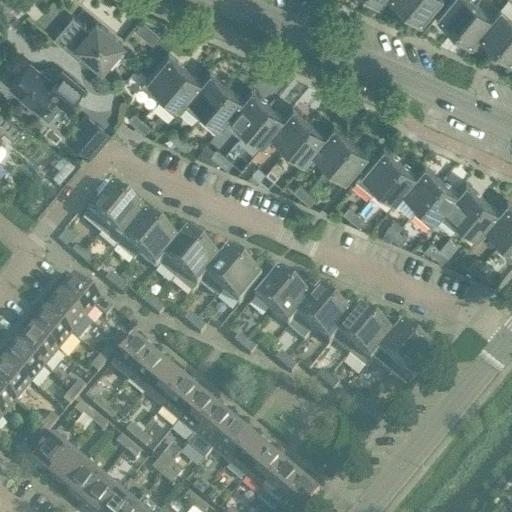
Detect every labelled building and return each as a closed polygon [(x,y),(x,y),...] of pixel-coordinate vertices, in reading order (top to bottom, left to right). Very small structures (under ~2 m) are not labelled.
[(391,0),(403,9),(410,0),(391,0)] [(420,23),(439,0),(410,0),(403,9),(420,23)] [(452,31),(475,3),(470,0),(448,0),(435,17),(452,31)] [(492,17),(491,17),(475,3),(452,31),(470,45),(478,35),(477,35),(492,17)] [(494,48),(511,26),(511,18),(499,7),(491,17),(492,17),(477,35),(478,35),(494,48)] [(122,44),(96,22),(89,30),(74,18),(72,20),(70,18),(53,39),(78,59),(83,53),(101,68),(122,44)] [(141,21),(134,30),(140,35),(147,26),(141,21)] [(511,26),(494,48),(511,63),(511,61),(511,26)] [(152,107),(185,67),(168,53),(135,92),(152,107)] [(29,63),(9,86),(47,118),(60,103),(66,108),(82,89),(61,70),(51,81),(29,63)] [(201,81),(185,67),(152,107),(169,121),(177,111),(188,99),(187,99),(201,81)] [(193,125),(226,85),(209,71),(201,81),(187,99),(188,99),(177,111),(193,125)] [(243,99),(242,99),(226,85),(193,125),(210,139),(219,129),(229,117),(228,117),(243,99)] [(245,130),(267,103),(250,89),(242,99),(243,99),(228,117),(229,117),(219,129),(234,143),(245,130)] [(284,117),(283,117),(267,103),(245,130),(262,145),(270,135),(270,134),(284,117)] [(286,148),(308,121),(291,107),(283,117),(284,117),(270,134),(270,135),(286,148)] [(0,138),(1,138),(0,136),(0,130),(13,140),(21,130),(0,112),(0,158),(5,152),(4,146),(0,142),(0,138)] [(141,119),(133,113),(128,119),(136,126),(141,119)] [(89,155),(107,133),(86,115),(68,137),(89,155)] [(150,126),(141,119),(136,126),(144,133),(150,126)] [(325,135),(308,121),(286,148),(303,163),(312,153),(311,152),(325,135)] [(327,166),(350,139),(333,125),(325,135),(311,152),(312,153),(327,166)] [(183,137),(175,131),(169,137),(177,144),(183,137)] [(191,144),(183,137),(177,144),(185,151),(191,144)] [(345,181),(367,154),(350,139),(327,166),(345,181)] [(372,194),(400,161),(383,146),(355,180),(372,194)] [(224,155),(216,149),(210,155),(218,162),(224,155)] [(226,169),(232,162),(224,155),(218,162),(226,169)] [(416,175),(416,174),(400,161),(372,194),(377,188),(394,202),(402,193),(402,192),(416,175)] [(413,212),(441,179),(424,165),(416,174),(416,175),(402,192),(402,193),(418,205),(413,212)] [(260,180),(265,173),(257,167),(251,173),(260,180)] [(273,180),(265,173),(260,180),(268,187),(273,180)] [(458,193),(457,192),(441,179),(413,212),(431,226),(439,217),(444,211),(443,210),(458,193)] [(460,224),(483,197),(465,182),(457,192),(458,193),(443,210),(444,211),(439,217),(455,230),(460,224)] [(306,191),(298,184),(293,191),(301,198),(306,191)] [(100,236),(128,203),(111,188),(83,222),(100,236)] [(309,205),(315,198),(306,191),(301,198),(309,205)] [(499,211),(498,210),(483,197),(460,224),(477,238),(485,229),(484,228),(499,211)] [(501,242),(511,228),(511,205),(506,200),(498,210),(499,211),(484,228),(485,229),(501,242)] [(117,250),(144,216),(128,203),(100,236),(117,250)] [(356,213),(348,206),(343,213),(351,220),(356,213)] [(364,220),(356,213),(351,220),(359,226),(364,220)] [(139,258),(161,231),(144,216),(117,250),(133,264),(139,258)] [(398,231),(389,224),(384,231),(392,238),(398,231)] [(511,251),(511,228),(501,242),(511,251)] [(178,244),(177,244),(161,231),(139,258),(156,272),(159,268),(164,262),(163,262),(178,244)] [(400,245),(406,238),(398,231),(392,238),(400,245)] [(175,282),(203,249),(185,234),(177,244),(178,244),(163,262),(164,262),(159,268),(175,282)] [(433,256),(439,249),(431,242),(425,249),(433,256)] [(85,254),(77,247),(71,254),(80,261),(85,254)] [(219,262),(218,262),(203,249),(175,282),(192,296),(200,286),(205,280),(219,262)] [(441,262),(447,256),(439,249),(433,256),(441,262)] [(221,294),(244,267),(226,252),(218,262),(219,262),(205,280),(200,286),(216,300),(221,293),(221,294)] [(88,268),(93,261),(85,254),(80,261),(88,268)] [(475,274),(480,267),(472,260),(466,267),(475,274)] [(238,308),(261,281),(244,267),(221,294),(238,308)] [(483,280),(488,274),(480,267),(475,274),(483,280)] [(271,315),(294,288),(276,274),(254,301),(271,315)] [(113,288),(118,282),(110,275),(105,282),(113,288)] [(99,302),(73,281),(59,298),(92,326),(92,325),(86,320),(95,310),(106,319),(113,311),(101,301),(99,302)] [(121,295),(127,289),(118,282),(113,288),(121,295)] [(310,302),(309,301),(294,288),(271,315),(288,330),(296,320),(296,319),(310,302)] [(312,333),(335,306),(317,292),(309,301),(310,302),(296,319),(296,320),(288,330),(304,343),(312,333)] [(156,304),(148,297),(143,304),(151,310),(156,304)] [(92,326),(59,298),(45,314),(72,337),(72,336),(78,342),(92,326)] [(159,317),(164,311),(156,304),(151,310),(159,317)] [(351,320),(351,319),(335,306),(312,333),(329,348),(332,344),(338,338),(337,337),(351,320)] [(349,358),(377,325),(359,310),(351,319),(351,320),(337,337),(338,338),(332,344),(349,358)] [(72,337),(45,314),(31,331),(58,354),(72,337)] [(197,322),(189,315),(184,322),(192,329),(197,322)] [(206,329),(197,322),(192,329),(200,335),(206,329)] [(393,338),(392,337),(377,325),(349,358),(366,372),(374,362),(393,338)] [(390,375),(417,342),(400,328),(392,337),(393,338),(374,362),(390,375)] [(58,354),(31,331),(18,348),(44,370),(58,354)] [(120,333),(112,343),(119,348),(127,339),(120,333)] [(247,343),(239,337),(234,343),(242,350),(247,343)] [(129,383),(151,356),(133,341),(111,368),(129,383)] [(407,390),(435,356),(417,342),(390,375),(407,390)] [(250,357),(256,350),(247,343),(242,350),(250,357)] [(44,370),(18,348),(4,364),(30,387),(44,370)] [(105,365),(113,355),(106,350),(98,359),(105,365)] [(289,361),(281,355),(275,361),(283,368),(289,361)] [(145,396),(167,369),(151,356),(129,383),(145,396)] [(97,375),(105,365),(98,359),(90,369),(97,375)] [(297,368),(289,361),(283,368),(291,375),(297,368)] [(30,387),(4,364),(0,368),(0,389),(16,403),(30,387)] [(161,410),(184,383),(167,369),(145,396),(161,410)] [(324,386),(330,379),(322,372),(316,379),(324,386)] [(332,393),(338,386),(330,379),(324,386),(332,393)] [(78,398),(85,389),(79,383),(71,392),(78,398)] [(178,424),(201,397),(184,383),(161,410),(178,424)] [(16,403),(0,389),(0,417),(3,420),(16,403)] [(371,397),(363,390),(357,397),(366,404),(371,397)] [(69,408),(78,398),(71,392),(63,402),(69,408)] [(195,438),(217,411),(201,397),(178,424),(195,438)] [(374,411),(379,404),(371,397),(366,404),(374,411)] [(102,414),(107,407),(98,399),(92,406),(102,414)] [(111,422),(117,415),(107,407),(102,414),(111,422)] [(98,419),(88,411),(83,417),(92,425),(98,419)] [(212,452),(235,426),(217,411),(195,438),(212,452)] [(50,431),(58,422),(51,416),(43,426),(50,431)] [(108,427),(98,419),(92,425),(102,434),(108,427)] [(42,441),(50,431),(43,426),(35,435),(42,441)] [(229,466),(251,439),(235,426),(212,452),(229,466)] [(141,435),(131,427),(125,434),(135,442),(141,435)] [(145,450),(150,443),(141,435),(135,442),(145,450)] [(49,478),(71,451),(54,436),(31,463),(49,478)] [(126,453),(131,446),(122,438),(116,445),(126,453)] [(246,481),(268,454),(251,439),(229,466),(246,481)] [(135,461),(141,454),(131,446),(126,453),(135,461)] [(65,491),(88,464),(71,451),(49,478),(65,491)] [(262,494),(285,468),(268,454),(246,481),(262,494)] [(172,466),(163,458),(157,464),(166,472),(172,466)] [(82,506),(105,479),(88,464),(65,491),(82,506)] [(166,472),(157,464),(152,471),(161,479),(166,472)] [(182,474),(172,466),(166,472),(176,480),(182,474)] [(279,508),(301,481),(285,468),(262,494),(257,501),(270,511),(274,511),(278,508),(279,508)] [(176,480),(166,472),(161,479),(171,487),(176,480)] [(89,511),(104,511),(121,492),(105,479),(82,506),(89,511)] [(304,511),(318,496),(301,481),(279,508),(283,511),(304,511)] [(208,491),(198,483),(193,490),(202,498),(208,491)] [(218,499),(208,491),(202,498),(212,506),(218,499)] [(133,511),(143,500),(138,506),(121,492),(104,511),(133,511)] [(198,502),(189,494),(183,501),(193,509),(198,502)] [(156,511),(143,500),(133,511),(156,511)] [(196,511),(206,511),(208,511),(198,502),(193,509),(196,511)]
